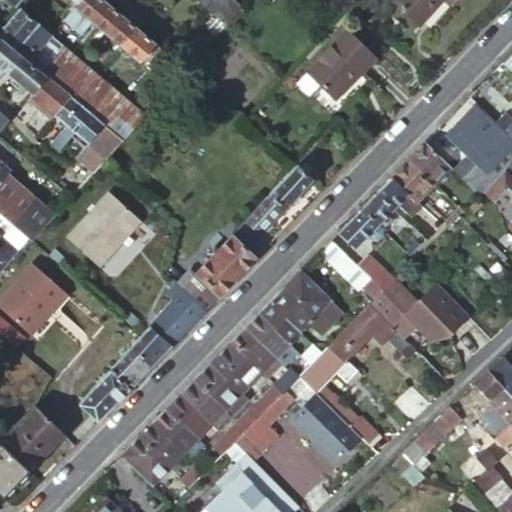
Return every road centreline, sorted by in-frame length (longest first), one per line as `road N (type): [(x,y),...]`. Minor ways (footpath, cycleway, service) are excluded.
road 1 (residential): [(511,22),(37,511)]
road 2 (residential): [(326,511),(511,337)]
